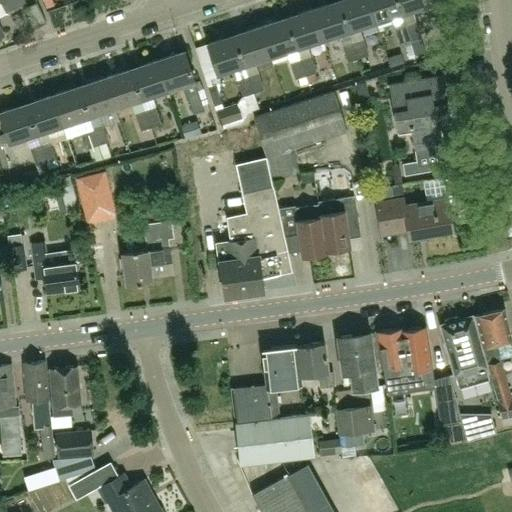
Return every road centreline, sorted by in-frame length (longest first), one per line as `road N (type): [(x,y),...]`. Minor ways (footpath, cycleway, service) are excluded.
road 1 (unclassified): [(142,327),(511,271)]
road 2 (residential): [(211,511),(172,430),(142,327)]
road 3 (residential): [(167,10),(0,64)]
road 4 (unclassified): [(0,347),(142,327)]
